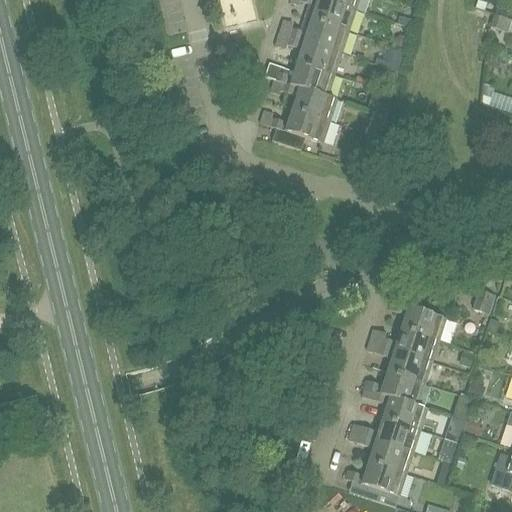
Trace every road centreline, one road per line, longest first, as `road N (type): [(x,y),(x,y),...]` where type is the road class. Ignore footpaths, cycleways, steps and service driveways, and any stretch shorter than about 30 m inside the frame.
road 1 (primary): [(65,305),(0,37)]
road 2 (residential): [(314,511),(311,495),(372,293)]
road 3 (primary): [(115,511),(65,305)]
road 4 (residential): [(384,259),(376,199),(241,166)]
road 5 (residential): [(241,166),(227,162),(187,0)]
road 6 (residential): [(284,0),(241,166)]
road 7 (residential): [(379,273),(511,243)]
